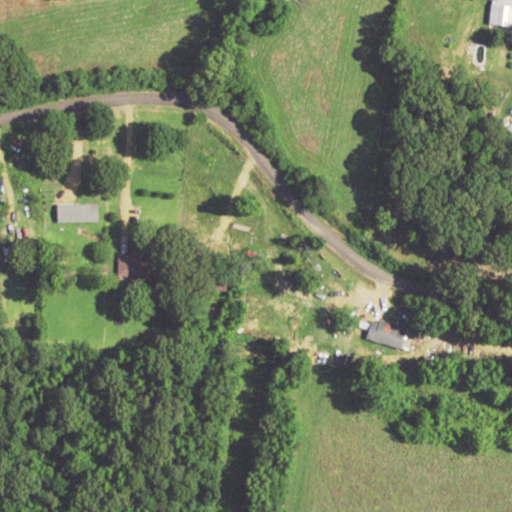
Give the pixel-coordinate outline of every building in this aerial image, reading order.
[(511,0),(490,0),(488,24),(511,26),(511,0)] [(57,221),(90,221),(90,203),(57,203),(57,221)] [(16,250),(34,245),(32,239),(14,244),(16,250)] [(151,275),(151,253),(118,253),(118,275),(151,275)] [(402,347),(406,326),(370,319),(366,340),(402,347)]
